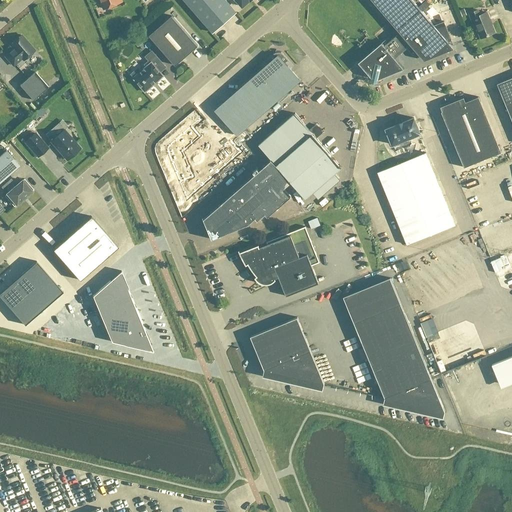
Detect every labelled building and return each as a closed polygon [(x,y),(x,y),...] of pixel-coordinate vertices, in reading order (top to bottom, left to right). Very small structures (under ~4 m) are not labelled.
[(121,3),(119,0),(99,0),(100,3),(101,3),(104,10),(121,3)] [(236,13),(224,0),(183,0),(213,34),(236,13)] [(371,81),(373,84),(377,83),(378,81),(396,73),(404,70),(398,63),(399,63),(395,59),(407,50),(413,57),(419,55),(425,62),(448,52),(449,45),(448,43),(452,42),(444,22),(434,26),(433,25),(413,3),(411,0),(370,0),(390,22),(397,30),(397,31),(399,33),(384,46),(381,43),(358,64),(371,79),(371,81)] [(478,11),(469,14),(474,28),(476,27),(481,39),(494,34),(486,13),(480,16),(478,11)] [(171,17),(149,36),(175,66),(198,47),(171,17)] [(34,51),(21,36),(10,46),(13,50),(5,57),(13,66),(22,59),(23,61),(34,51)] [(153,65),(158,60),(152,52),(145,58),(149,62),(145,65),(147,67),(140,73),(137,70),(131,75),(134,78),(133,79),(145,93),(163,77),(153,65)] [(237,137),(300,82),(285,64),(287,62),(288,63),(289,62),(283,56),(282,55),(281,54),(280,54),(279,54),(278,53),(277,53),(276,54),(275,54),(274,54),(273,55),(267,61),(268,60),(271,63),(215,111),(237,137)] [(35,73),(19,86),(33,101),(48,88),(35,73)] [(511,78),(497,85),(511,121),(511,78)] [(441,113),(447,127),(464,168),(501,153),(478,98),(465,103),(463,98),(440,108),(442,112),(441,113)] [(341,168),(330,154),(295,114),(258,146),(271,161),(203,220),(211,240),(248,225),(255,219),(257,222),(265,215),(267,218),(290,198),(284,190),(291,184),(305,200),(341,168)] [(392,146),(420,134),(414,119),(386,130),(392,146)] [(63,131),(51,142),(67,161),(80,150),(63,131)] [(332,146),(340,139),(334,133),(326,141),(332,146)] [(35,134),(25,143),(38,158),(48,149),(35,134)] [(6,151),(0,156),(0,182),(19,166),(6,151)] [(407,246),(455,226),(426,154),(377,173),(407,246)] [(24,180),(7,195),(16,205),(33,190),(24,180)] [(310,226),(319,222),(316,214),(307,218),(310,226)] [(91,217),(53,251),(79,281),(118,248),(91,217)] [(274,282),(275,281),(275,280),(275,281),(273,278),(278,276),(286,297),(319,284),(312,266),(319,263),(305,227),(266,243),(267,245),(259,248),(258,246),(240,253),(239,251),(238,252),(240,255),(242,259),(244,263),(246,266),(248,265),(250,269),(246,272),(250,276),(254,273),(257,277),(255,279),(255,280),(256,281),(257,282),(259,283),(260,284),(261,284),(262,285),(264,285),(265,285),(267,285),(268,285),(269,285),(270,284),(271,284),(272,283),(273,283),(274,282)] [(0,297),(24,326),(63,293),(36,262),(0,293),(0,297)] [(209,282),(218,282),(218,263),(208,263),(209,282)] [(149,344),(150,343),(121,272),(92,297),(111,343),(144,350),(145,349),(149,344)] [(445,413),(390,279),(389,279),(400,305),(354,324),(384,399),(393,395),(396,402),(444,413),(445,413)] [(324,385),(304,335),(297,318),(250,337),(264,371),(273,367),(276,374),(324,385)] [(485,362),(487,366),(491,364),(487,353),(442,371),(445,379),(485,362)]
